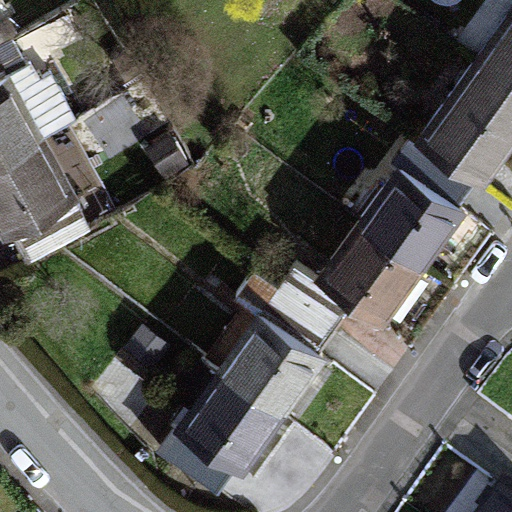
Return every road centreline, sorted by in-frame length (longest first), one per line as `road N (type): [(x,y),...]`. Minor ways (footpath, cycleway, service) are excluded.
road 1 (residential): [(340,511),(511,284)]
road 2 (residential): [(0,392),(113,511)]
